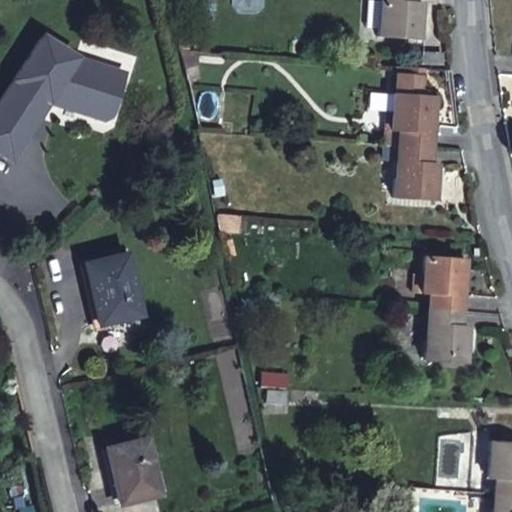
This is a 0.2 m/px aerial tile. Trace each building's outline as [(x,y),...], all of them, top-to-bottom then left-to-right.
[(377,0),(374,32),(415,37),(419,2),(411,0),(410,0),(377,0)] [(45,32),(50,16),(33,11),(28,27),(45,32)] [(391,89),(389,89),(387,106),(386,128),(394,129),(393,142),(389,195),(429,199),(432,160),(423,159),(429,92),(415,91),(418,63),(393,61),(391,89)] [(44,101),(13,79),(0,97),(0,155),(5,159),(44,101)] [(387,106),(381,106),(378,141),(393,142),(394,129),(386,128),(387,106)] [(424,290),(423,305),(421,356),(463,359),(464,323),(458,322),(461,254),(419,253),(417,289),(424,290)] [(134,315),(120,255),(80,264),(94,324),(134,315)] [(511,511),(511,439),(483,437),(481,476),(487,477),(485,511),(511,511)] [(153,494),(140,439),(101,449),(114,503),(153,494)]
